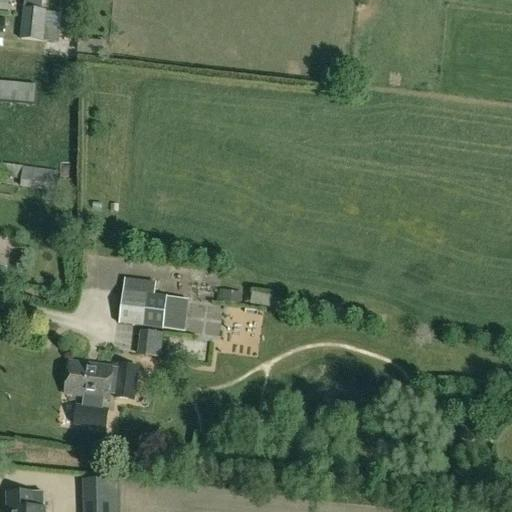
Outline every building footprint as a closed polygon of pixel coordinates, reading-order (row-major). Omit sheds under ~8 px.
[(0,0),(0,3),(8,4),(12,1),(12,0),(24,0),(23,9),(19,41),(43,43),(46,12),(41,11),(42,0),(0,0)] [(100,52),(102,40),(75,35),(73,48),(100,52)] [(0,82),(0,101),(35,105),(36,86),(0,82)] [(21,182),(20,188),(56,193),(58,173),(23,167),(0,164),(0,184),(12,186),(13,180),(21,182)] [(156,283),(149,282),(124,279),(118,325),(163,331),(163,330),(184,333),(188,302),(167,299),(167,298),(154,296),(156,283)] [(218,286),(218,300),(236,301),(236,287),(218,286)] [(195,297),(191,332),(215,335),(219,300),(195,297)] [(104,400),(107,400),(108,395),(114,396),(113,400),(134,402),(138,368),(118,366),(117,370),(111,369),(111,368),(70,363),(66,395),(83,398),(82,407),(76,406),(73,426),(106,430),(108,410),(103,410),(104,400)] [(353,452),(385,462),(395,430),(384,426),(381,436),(360,429),(353,452)] [(82,481),(83,511),(119,511),(118,480),(82,481)] [(46,511),(46,509),(30,509),(29,483),(6,484),(6,511),(46,511)]
